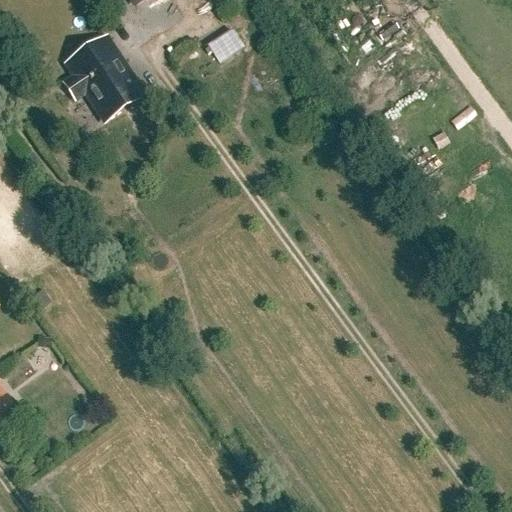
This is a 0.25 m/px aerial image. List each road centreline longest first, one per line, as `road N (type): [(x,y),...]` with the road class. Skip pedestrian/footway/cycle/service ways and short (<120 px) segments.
road 1 (track): [(480,511),(142,50)]
road 2 (unknown): [(511,146),(406,0)]
